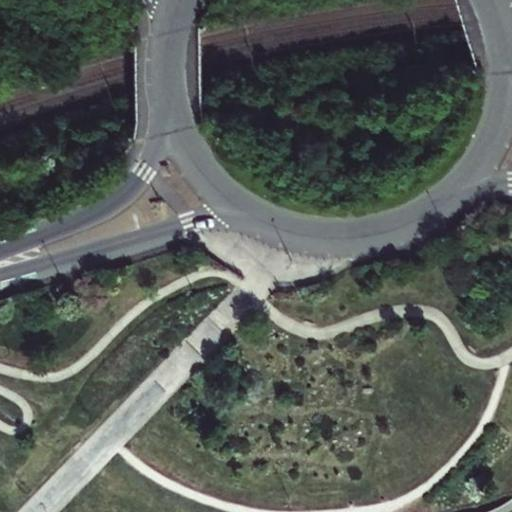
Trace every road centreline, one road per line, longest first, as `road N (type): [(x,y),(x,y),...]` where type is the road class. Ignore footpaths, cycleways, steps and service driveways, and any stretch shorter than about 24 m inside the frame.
road 1 (tertiary): [(0,273),(192,221),(289,226)]
road 2 (tertiary): [(176,94),(142,182),(88,218),(0,254)]
road 3 (tertiary): [(176,94),(187,135),(209,169),(237,198),(289,226)]
road 4 (tertiary): [(438,197),(490,136),(504,60)]
road 5 (tertiary): [(289,226),(369,230),(438,197)]
